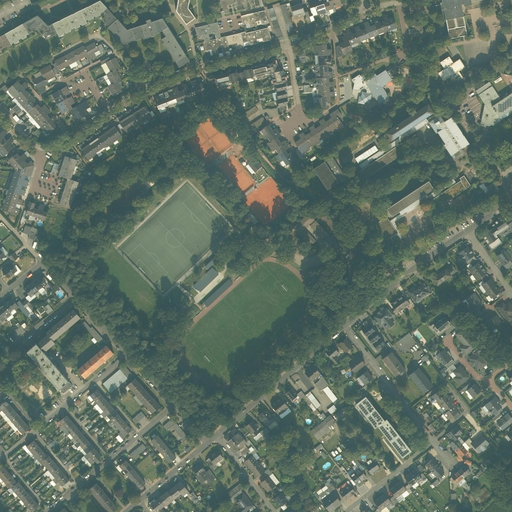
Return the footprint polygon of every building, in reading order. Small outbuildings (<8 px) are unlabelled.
[(189,0),(177,0),(178,2),(177,5),(176,11),(179,15),(181,18),(184,22),(185,23),(186,24),(195,18),(188,8),(189,0)] [(237,11),(242,10),(239,0),(222,0),(221,1),(224,14),(229,13),(227,5),(235,3),(237,11)] [(239,0),(242,10),(247,9),(245,1),(248,0),(253,0),(255,7),(260,5),(258,0),(239,0)] [(319,11),(320,13),(326,11),(326,10),(324,4),(322,0),(309,0),(307,1),(310,10),(311,13),(319,11)] [(329,2),(331,8),(334,7),(341,5),(339,0),(328,0),(329,2)] [(441,0),(442,3),(445,2),(446,9),(443,10),(449,39),(467,35),(462,11),(467,10),(466,6),(471,5),(471,2),(482,0),(484,0),(485,2),(490,1),(490,0),(441,0)] [(491,6),(490,1),(485,2),(484,0),(482,0),(471,2),(471,5),(466,6),(467,10),(491,6)] [(101,12),(102,12),(107,7),(103,3),(101,4),(99,1),(91,5),(88,7),(88,6),(75,13),(73,14),(67,17),(72,28),(79,25),(80,26),(80,25),(86,22),(87,23),(85,20),(92,17),(93,18),(93,16),(99,13),(100,15),(100,14),(100,13),(101,12)] [(280,6),(289,37),(295,35),(285,4),(280,6)] [(302,4),(290,7),(293,16),(304,12),(303,8),(302,4)] [(107,22),(107,23),(114,16),(112,14),(113,14),(107,7),(102,12),(104,14),(103,15),(109,21),(107,22)] [(264,11),(253,13),(255,22),(260,21),(262,20),(263,24),(268,23),(266,15),(265,15),(264,11)] [(256,24),(255,22),(253,13),(241,16),(243,25),(249,23),(250,23),(251,27),(256,26),(256,24)] [(388,31),(391,30),(391,28),(395,27),(396,28),(393,18),(388,20),(386,15),(382,16),(384,21),(387,30),(388,31)] [(66,32),(72,28),(67,17),(61,20),(59,21),(53,24),(48,26),(39,16),(35,18),(35,17),(31,19),(29,20),(15,28),(13,30),(13,29),(5,34),(11,44),(29,34),(28,33),(35,28),(42,35),(42,36),(46,40),(45,42),(46,42),(46,39),(51,37),(58,34),(59,36),(60,36),(59,35),(65,32),(66,33),(66,32)] [(107,23),(110,26),(117,19),(114,16),(107,23)] [(159,32),(162,30),(167,26),(162,18),(151,22),(150,19),(146,20),(147,25),(151,35),(159,32)] [(373,20),(375,25),(378,33),(387,30),(384,21),(379,23),(377,18),(373,20)] [(127,30),(117,19),(110,26),(108,27),(109,27),(110,26),(112,29),(111,30),(123,44),(128,42),(127,41),(131,40),(131,41),(135,40),(135,38),(132,28),(127,30)] [(364,24),(365,29),(368,36),(369,37),(378,33),(375,25),(370,27),(368,22),(364,24)] [(213,24),(206,25),(208,34),(215,33),(215,35),(220,34),(217,23),(213,24)] [(419,35),(419,37),(423,36),(428,35),(427,30),(422,31),(421,24),(414,26),(416,26),(416,28),(415,29),(409,30),(411,37),(419,35)] [(139,39),(151,35),(147,25),(140,27),(140,26),(132,28),(135,38),(138,37),(139,39)] [(210,40),(208,34),(206,25),(206,26),(202,27),(202,26),(195,28),(197,37),(204,35),(205,41),(210,40)] [(162,39),(170,53),(180,47),(167,26),(162,30),(166,37),(162,39)] [(254,31),(256,40),(262,38),(263,38),(264,42),(271,40),(270,37),(269,34),(268,28),(254,31)] [(274,30),(276,38),(282,37),(279,28),(274,30)] [(365,29),(361,31),(356,32),(359,40),(368,36),(365,29)] [(345,31),(347,36),(350,44),(359,40),(356,32),(351,34),(350,30),(345,31)] [(245,33),(241,35),(243,43),(248,42),(250,41),(251,45),(257,43),(256,40),(254,31),(245,33)] [(236,34),(226,36),(228,45),(238,43),(239,49),(244,48),(243,43),(241,35),(240,33),(240,34),(236,35),(236,34)] [(0,50),(11,44),(5,34),(0,36),(0,50)] [(216,39),(215,39),(217,48),(223,47),(225,52),(229,51),(228,45),(226,36),(225,37),(222,38),(222,37),(221,38),(216,39)] [(352,49),(350,44),(347,36),(342,38),(344,42),(339,44),(339,45),(342,52),(352,49)] [(215,39),(210,40),(205,41),(203,42),(206,51),(212,49),(214,55),(218,54),(217,48),(215,39)] [(88,54),(89,56),(94,53),(96,56),(100,54),(99,51),(97,46),(95,43),(85,48),(88,54)] [(101,44),(97,46),(99,51),(100,54),(105,51),(101,44)] [(318,51),(319,55),(326,55),(331,54),(330,49),(326,50),(325,45),(314,46),(314,51),(318,51)] [(84,46),(74,51),(78,59),(85,56),(88,54),(85,48),(84,46)] [(189,61),(180,47),(170,53),(173,57),(174,56),(176,59),(174,60),(177,64),(178,63),(180,66),(189,61)] [(74,51),(64,56),(69,64),(76,61),(78,59),(74,51)] [(319,55),(319,65),(327,65),(331,64),(331,59),(326,59),(326,55),(319,55)] [(59,69),(69,64),(64,56),(55,62),(56,63),(59,70),(59,69)] [(453,63),(449,56),(440,62),(444,69),(438,73),(443,81),(449,77),(454,84),(463,78),(458,71),(465,67),(459,59),(453,63)] [(106,62),(112,72),(115,70),(120,68),(114,58),(111,60),(106,62)] [(106,62),(102,65),(107,74),(112,72),(106,62)] [(275,62),(265,64),(268,75),(271,74),(273,85),(275,85),(284,82),(286,82),(283,70),(280,71),(279,68),(277,68),(275,62)] [(251,66),(251,69),(253,78),(257,77),(258,78),(264,76),(268,75),(265,64),(265,63),(262,63),(260,64),(259,64),(258,64),(257,63),(256,64),(256,65),(254,65),(251,66)] [(40,71),(43,76),(46,81),(51,79),(50,78),(52,77),(51,75),(54,73),(52,69),(50,65),(40,71)] [(316,66),(316,78),(328,77),(332,77),(332,72),(327,72),(327,65),(319,65),(316,66)] [(393,67),(391,69),(391,70),(385,74),(383,72),(376,76),(372,79),(371,77),(366,80),(364,81),(363,81),(365,84),(365,83),(371,92),(369,93),(366,93),(362,92),(361,96),(359,96),(358,103),(364,104),(365,102),(370,103),(371,96),(373,95),(382,109),(386,106),(385,105),(391,102),(385,93),(384,90),(383,90),(381,88),(382,87),(381,87),(387,83),(387,82),(398,75),(393,67)] [(244,70),(244,71),(246,79),(251,78),(251,79),(252,79),(253,79),(254,79),(253,78),(251,69),(249,69),(248,69),(247,68),(246,69),(246,70),(244,70)] [(107,74),(112,84),(116,82),(120,80),(115,70),(112,72),(107,74)] [(239,73),(237,73),(239,82),(243,81),(244,81),(245,82),(246,81),(246,80),(246,79),(244,71),(242,72),(241,71),(240,71),(239,72),(239,73)] [(232,84),(231,83),(229,74),(229,72),(225,73),(224,73),(223,73),(221,74),(221,72),(220,73),(220,74),(219,74),(217,75),(214,76),(215,81),(217,88),(218,88),(219,88),(220,87),(221,87),(228,86),(228,85),(229,85),(230,85),(231,85),(232,84)] [(231,73),(229,74),(231,83),(236,81),(236,82),(237,83),(238,83),(239,82),(237,73),(236,72),(234,73),(234,72),(233,72),(232,73),(231,73)] [(367,91),(366,93),(369,93),(371,92),(365,83),(365,84),(363,81),(364,81),(366,80),(363,74),(360,76),(359,74),(351,80),(354,84),(353,90),(358,91),(364,87),(367,91)] [(47,84),(46,81),(43,76),(33,81),(37,89),(43,86),(47,84)] [(318,83),(318,88),(329,87),(333,86),(333,82),(328,82),(328,77),(316,78),(316,83),(318,83)] [(191,82),(193,87),(195,93),(202,91),(202,92),(205,91),(202,83),(197,85),(195,80),(191,82)] [(15,98),(24,90),(21,86),(17,81),(8,89),(9,90),(15,98)] [(122,92),(116,82),(112,84),(108,86),(110,89),(114,96),(122,92)] [(284,83),(284,82),(275,85),(276,89),(275,90),(275,91),(275,92),(276,92),(285,90),(286,90),(285,88),(286,87),(286,86),(286,85),(285,85),(284,85),(284,83)] [(489,124),(493,125),(511,112),(511,92),(501,100),(489,82),(475,91),(484,105),(481,123),(485,123),(485,124),(489,124),(488,125),(489,125),(489,124)] [(182,86),(183,90),(186,97),(192,94),(192,95),(195,94),(195,93),(193,87),(188,89),(186,84),(182,86)] [(0,88),(0,93),(2,96),(9,90),(8,89),(5,85),(0,88)] [(317,88),(317,98),(329,97),(334,96),(333,92),(329,92),(329,87),(318,88),(317,88)] [(172,89),(174,94),(176,100),(181,98),(182,100),(183,99),(186,98),(186,97),(183,90),(179,92),(177,88),(172,89)] [(20,101),(23,104),(32,96),(28,93),(24,90),(15,98),(19,102),(20,101)] [(52,94),(57,104),(66,100),(67,99),(65,96),(65,94),(66,95),(69,93),(67,90),(62,93),(60,90),(52,94)] [(285,90),(276,92),(277,97),(276,97),(276,98),(276,99),(276,100),(277,100),(286,98),(286,97),(286,95),(287,94),(287,93),(286,92),(285,92),(285,90)] [(163,93),(165,98),(167,103),(167,104),(172,102),(172,103),(177,101),(176,100),(174,94),(169,96),(168,91),(163,93)] [(164,104),(167,103),(165,98),(160,99),(158,95),(154,97),(158,108),(164,106),(164,104)] [(24,108),(28,112),(37,104),(35,102),(35,103),(33,101),(35,100),(32,96),(23,104),(22,105),(23,104),(26,107),(24,108)] [(424,99),(428,105),(429,107),(435,104),(429,96),(424,99)] [(330,102),(329,97),(317,98),(318,103),(313,103),(314,108),(326,107),(325,102),(330,102)] [(286,100),(286,98),(277,100),(278,104),(277,104),(277,105),(277,107),(278,107),(279,107),(285,106),(287,105),(287,103),(287,102),(288,102),(287,101),(287,100),(286,100)] [(67,102),(66,100),(57,104),(62,114),(70,110),(72,109),(70,105),(70,104),(71,104),(74,103),(73,99),(67,102)] [(83,103),(72,109),(70,110),(72,115),(75,114),(78,119),(87,115),(85,110),(87,109),(83,103)] [(164,106),(158,108),(160,113),(169,110),(169,108),(167,104),(167,103),(164,104),(164,106)] [(36,118),(47,108),(44,105),(40,108),(37,104),(28,112),(32,117),(34,115),(36,118)] [(433,112),(429,107),(428,105),(385,133),(390,141),(398,135),(425,117),(433,112)] [(141,108),(137,111),(143,122),(152,117),(145,106),(141,108)] [(37,123),(41,127),(50,119),(47,115),(50,112),(47,108),(36,118),(39,121),(37,123)] [(133,114),(128,117),(135,127),(143,122),(137,111),(133,114)] [(332,118),(326,122),(331,130),(336,126),(336,125),(341,122),(338,118),(334,112),(329,115),(332,118)] [(398,143),(439,115),(437,112),(426,120),(425,117),(398,135),(399,138),(379,151),(359,165),(360,167),(367,162),(368,163),(375,158),(375,157),(382,152),(383,153),(390,148),(390,147),(397,142),(398,143)] [(19,124),(22,121),(15,115),(13,118),(19,124)] [(443,145),(451,156),(459,150),(461,149),(469,144),(463,136),(461,133),(451,117),(444,122),(439,115),(428,123),(436,134),(437,133),(445,144),(443,145)] [(54,116),(50,119),(41,127),(44,130),(45,129),(48,133),(47,134),(47,135),(57,127),(53,122),(57,119),(54,116)] [(126,133),(135,127),(128,117),(124,119),(120,122),(126,133)] [(331,130),(326,122),(321,125),(322,126),(320,127),(319,126),(315,129),(321,137),(322,140),(329,135),(329,134),(328,133),(331,130)] [(268,136),(271,141),(278,136),(280,135),(276,128),(272,131),(268,125),(259,131),(264,139),(267,137),(268,136)] [(111,129),(106,132),(113,142),(122,136),(114,126),(111,129)] [(317,139),(321,137),(315,129),(311,132),(312,133),(310,134),(309,133),(305,136),(311,144),(312,146),(319,142),(317,139)] [(102,135),(98,138),(105,148),(113,142),(106,132),(102,135)] [(282,142),(278,136),(271,141),(270,142),(268,143),(273,151),(276,149),(279,154),(284,150),(288,148),(284,141),(282,142)] [(307,146),(311,144),(305,136),(301,139),(301,140),(299,141),(299,140),(295,143),(302,153),(309,149),(308,148),(307,146)] [(10,138),(6,141),(0,146),(0,150),(4,156),(13,149),(10,145),(13,142),(10,138)] [(94,141),(90,144),(97,154),(105,148),(98,138),(94,141)] [(358,172),(363,180),(408,150),(403,142),(399,145),(398,143),(397,142),(390,147),(390,148),(392,150),(384,155),(383,153),(382,152),(375,157),(375,158),(377,160),(369,165),(368,163),(367,162),(360,167),(362,169),(358,172)] [(88,160),(97,154),(90,144),(86,146),(81,149),(88,160)] [(375,145),(355,158),(358,163),(378,150),(375,145)] [(276,156),(280,162),(283,159),(282,158),(287,155),(284,150),(279,154),(276,156)] [(451,156),(453,159),(461,153),(459,150),(451,156)] [(283,159),(287,164),(288,164),(290,165),(292,164),(291,162),(296,159),(291,152),(287,155),(282,158),(283,159)] [(10,159),(16,167),(23,161),(27,157),(24,154),(20,157),(17,153),(10,159)] [(248,164),(255,172),(261,166),(250,153),(245,157),(249,161),(247,162),(248,164)] [(313,169),(327,190),(340,181),(341,183),(347,179),(330,154),(325,158),(326,160),(313,169)] [(59,175),(68,178),(70,179),(77,160),(71,158),(65,156),(64,160),(60,171),(59,175)] [(17,172),(24,174),(25,171),(31,173),(34,165),(30,161),(27,165),(23,161),(16,167),(18,169),(17,172)] [(252,174),(255,172),(248,164),(245,166),(252,174)] [(17,172),(13,181),(22,184),(27,186),(29,181),(24,179),(25,175),(24,174),(17,172)] [(242,194),(256,184),(249,172),(242,177),(243,179),(240,181),(242,185),(238,187),(242,194)] [(461,181),(460,181),(465,189),(470,186),(463,175),(459,178),(461,181)] [(144,183),(149,189),(156,183),(151,177),(144,183)] [(78,182),(70,179),(68,178),(67,182),(68,183),(67,184),(66,184),(66,185),(65,187),(66,187),(66,188),(65,188),(63,192),(62,195),(63,196),(63,197),(62,196),(61,198),(61,200),(62,200),(61,201),(60,201),(59,205),(70,208),(72,202),(74,195),(76,189),(78,182)] [(270,178),(242,200),(264,227),(291,204),(270,178)] [(397,233),(401,239),(404,237),(394,222),(433,196),(440,191),(440,192),(448,186),(447,186),(454,181),(453,179),(427,196),(426,194),(399,212),(400,214),(389,221),(397,233)] [(10,191),(19,194),(20,189),(22,184),(13,181),(10,191)] [(387,211),(391,217),(399,212),(426,194),(433,189),(432,187),(430,183),(428,181),(386,209),(387,211)] [(435,209),(465,189),(460,181),(456,183),(454,181),(447,186),(448,186),(449,188),(441,193),(440,192),(440,191),(433,196),(434,198),(430,201),(435,209)] [(494,182),(486,187),(488,191),(485,193),(488,198),(500,190),(494,182)] [(7,200),(16,203),(17,199),(19,194),(10,191),(7,200)] [(4,210),(13,213),(14,208),(16,203),(7,200),(4,210)] [(30,215),(35,216),(38,209),(33,208),(35,203),(30,201),(26,212),(31,214),(30,215)] [(368,229),(375,224),(379,221),(368,204),(357,211),(368,229)] [(39,205),(38,209),(35,216),(45,220),(47,213),(43,211),(44,206),(39,205)] [(254,225),(258,221),(251,212),(247,215),(254,225)] [(299,234),(314,220),(308,213),(293,228),(299,234)] [(482,235),(492,250),(502,243),(496,235),(508,226),(511,231),(511,214),(506,219),(505,218),(504,219),(505,219),(504,220),(502,217),(493,223),(495,226),(492,229),(491,228),(489,230),(489,229),(487,231),(482,235)] [(390,238),(397,233),(389,221),(386,217),(379,221),(375,224),(385,240),(390,238)] [(310,226),(325,242),(330,238),(331,237),(315,220),(310,226)] [(23,233),(29,235),(31,231),(32,227),(25,225),(23,233)] [(310,246),(315,241),(305,230),(300,235),(310,246)] [(34,232),(31,231),(29,235),(28,238),(31,239),(35,240),(37,233),(34,232)] [(401,239),(397,233),(390,238),(398,250),(405,245),(401,239)] [(349,241),(356,248),(363,242),(357,234),(349,241)] [(335,251),(339,255),(345,249),(335,238),(332,241),(334,243),(331,246),(335,250),(335,251)] [(346,244),(359,257),(361,255),(356,248),(349,241),(346,244)] [(352,264),(358,271),(375,255),(363,242),(356,248),(361,255),(359,257),(352,264)] [(465,262),(466,262),(473,256),(474,256),(472,252),(470,249),(467,246),(458,253),(460,256),(462,259),(463,259),(465,262)] [(497,256),(503,265),(508,262),(507,262),(510,260),(511,259),(505,251),(502,254),(501,253),(497,256)] [(202,264),(207,269),(220,257),(215,252),(202,264)] [(19,259),(16,255),(10,260),(13,263),(19,259)] [(470,263),(476,259),(473,256),(466,262),(468,265),(470,263)] [(503,265),(506,269),(511,265),(511,263),(510,260),(507,262),(508,262),(503,265)] [(468,269),(472,275),(482,267),(481,265),(480,265),(478,262),(468,269)] [(3,271),(8,278),(17,271),(11,264),(3,271)] [(212,267),(193,285),(200,292),(219,274),(212,267)] [(484,270),(482,267),(472,275),(476,280),(486,273),(484,270)] [(433,279),(437,284),(441,282),(442,283),(451,276),(451,275),(446,269),(440,274),(440,275),(437,277),(435,274),(432,276),(434,279),(433,279)] [(40,276),(32,282),(40,293),(45,290),(43,287),(46,284),(41,279),(40,276)] [(482,285),(486,291),(494,285),(492,282),(493,282),(491,278),(490,279),(484,283),(482,285)] [(203,303),(207,307),(233,284),(229,279),(203,303)] [(36,296),(40,293),(32,282),(24,289),(29,295),(30,297),(34,294),(36,296)] [(409,292),(416,302),(416,300),(418,299),(419,300),(420,300),(429,294),(430,293),(426,289),(423,284),(417,289),(415,291),(413,289),(409,292)] [(497,289),(494,285),(486,291),(485,292),(488,296),(489,295),(491,298),(492,297),(499,292),(500,291),(498,288),(497,289)] [(492,297),(493,300),(501,294),(499,292),(492,297)] [(192,302),(184,293),(177,300),(185,309),(192,302)] [(474,293),(471,295),(471,294),(468,296),(469,297),(466,299),(474,310),(482,304),(474,293)] [(27,300),(29,302),(36,296),(34,294),(30,297),(29,295),(25,297),(27,300)] [(403,295),(397,300),(402,307),(405,305),(406,306),(409,304),(407,301),(403,295)] [(12,298),(4,305),(10,313),(18,307),(16,304),(12,298)] [(27,300),(24,302),(22,304),(25,308),(28,306),(30,304),(29,302),(27,300)] [(399,309),(402,307),(397,300),(391,304),(395,310),(397,313),(400,311),(399,309)] [(20,301),(16,304),(18,307),(26,316),(29,313),(25,308),(22,304),(20,301)] [(499,309),(506,319),(507,319),(511,316),(511,315),(511,307),(511,306),(509,302),(504,306),(499,309)] [(0,307),(0,321),(1,323),(11,314),(10,313),(4,305),(0,307)] [(391,316),(394,314),(392,312),(389,307),(386,309),(391,316)] [(471,312),(476,318),(482,313),(477,307),(471,312)] [(386,328),(388,328),(393,324),(393,323),(389,318),(391,316),(386,309),(385,308),(382,311),(381,312),(382,312),(379,314),(378,314),(374,317),(375,317),(378,322),(380,325),(383,323),(386,328)] [(73,309),(59,321),(65,328),(69,325),(70,326),(77,320),(76,319),(79,316),(73,309)] [(478,320),(482,325),(487,321),(483,316),(478,320)] [(493,330),(496,328),(499,326),(501,324),(495,316),(487,322),(493,330)] [(444,328),(450,323),(449,322),(445,317),(434,325),(435,327),(432,329),(438,336),(445,330),(444,328)] [(452,325),(456,330),(462,325),(457,320),(455,322),(452,325)] [(46,332),(48,335),(52,339),(55,336),(56,338),(63,332),(62,330),(65,328),(59,321),(46,332)] [(86,332),(88,330),(91,328),(85,321),(80,325),(86,332)] [(361,330),(367,337),(374,331),(369,324),(361,330)] [(21,326),(14,331),(17,336),(24,330),(21,326)] [(93,326),(91,328),(88,330),(100,344),(104,341),(93,326)] [(460,348),(465,354),(475,346),(462,329),(455,334),(464,345),(465,346),(461,349),(461,348),(460,348)] [(367,337),(372,343),(380,338),(374,331),(367,337)] [(398,341),(402,345),(412,337),(408,333),(398,341)] [(48,335),(36,344),(41,349),(43,347),(45,350),(54,343),(53,341),(52,339),(48,335)] [(380,338),(372,343),(377,350),(385,344),(380,338)] [(339,343),(346,352),(352,347),(346,339),(339,343)] [(27,351),(38,364),(47,356),(41,349),(36,344),(27,351)] [(106,345),(92,357),(98,365),(100,363),(102,361),(103,362),(109,357),(108,356),(112,352),(106,345)] [(326,353),(331,359),(334,357),(339,353),(334,347),(326,353)] [(440,352),(436,355),(438,359),(439,358),(444,365),(451,359),(449,356),(450,355),(448,351),(446,352),(444,350),(441,352),(440,353),(440,352)] [(382,359),(397,378),(406,371),(391,352),(382,359)] [(473,364),(477,369),(479,367),(481,368),(483,366),(483,365),(486,363),(477,352),(475,354),(470,359),(472,361),(474,364),(473,364)] [(350,361),(352,363),(359,358),(359,357),(358,355),(350,361)] [(421,358),(424,363),(429,360),(425,355),(421,358)] [(38,364),(48,377),(58,369),(47,356),(38,364)] [(341,361),(345,365),(351,360),(347,356),(341,361)] [(94,368),(98,365),(92,357),(78,370),(84,377),(88,373),(89,374),(95,369),(94,368)] [(331,359),(337,366),(340,364),(334,357),(331,359)] [(351,364),(356,371),(364,364),(364,363),(361,361),(359,358),(352,363),(351,364)] [(444,365),(447,369),(453,364),(454,363),(451,359),(444,365)] [(94,368),(95,369),(103,362),(102,361),(100,363),(98,365),(94,368)] [(490,364),(493,369),(498,365),(494,361),(490,364)] [(446,370),(449,375),(453,372),(456,369),(453,364),(447,369),(446,370)] [(305,373),(311,381),(317,376),(320,380),(323,377),(320,373),(314,366),(305,373)] [(455,380),(459,385),(469,377),(460,366),(456,369),(453,372),(456,376),(458,378),(456,380),(455,380)] [(409,375),(423,393),(432,386),(418,368),(409,375)] [(68,382),(58,369),(48,377),(59,389),(62,387),(64,385),(66,383),(68,382)] [(367,371),(359,377),(362,380),(365,384),(373,378),(367,371)] [(320,391),(323,389),(327,386),(329,385),(323,377),(320,380),(315,384),(320,391)] [(137,396),(140,399),(147,392),(134,378),(127,385),(129,387),(129,388),(137,396)] [(463,389),(465,392),(467,390),(472,386),(470,383),(463,389)] [(467,390),(473,397),(480,391),(474,384),(472,386),(467,390)] [(340,402),(327,386),(323,389),(335,405),(340,402)] [(285,393),(291,401),(297,395),(291,388),(285,393)] [(428,393),(430,397),(437,391),(435,388),(428,393)] [(114,423),(115,424),(117,427),(121,431),(121,432),(124,436),(125,436),(131,430),(127,426),(124,422),(121,418),(117,414),(114,410),(111,406),(107,402),(104,398),(100,394),(97,389),(90,395),(94,399),(97,403),(100,407),(104,411),(106,415),(107,415),(111,419),(114,423)] [(430,397),(432,399),(433,399),(435,402),(436,401),(445,394),(446,394),(444,391),(441,393),(439,390),(437,391),(430,397)] [(301,391),(297,395),(301,400),(305,396),(301,391)] [(160,406),(147,392),(140,399),(142,401),(141,402),(149,410),(152,413),(160,406)] [(320,405),(311,394),(307,398),(316,409),(320,405)] [(445,394),(436,401),(438,404),(439,403),(441,406),(452,398),(449,395),(447,397),(445,394)] [(375,428),(377,426),(384,421),(365,396),(355,403),(375,428)] [(489,410),(492,413),(493,413),(500,407),(501,407),(498,404),(499,403),(494,397),(482,407),(486,412),(489,410)] [(280,398),(276,401),(283,411),(288,407),(280,398)] [(452,398),(441,406),(444,410),(443,410),(445,412),(454,406),(451,403),(454,401),(452,398)] [(0,411),(0,412),(2,410),(8,404),(5,401),(0,404),(0,411)] [(279,414),(283,411),(276,401),(271,405),(279,414)] [(12,409),(8,404),(2,410),(6,415),(12,409)] [(327,410),(331,414),(337,409),(333,405),(327,410)] [(455,405),(454,406),(445,412),(444,413),(447,417),(446,417),(448,419),(452,416),(457,413),(456,412),(454,410),(457,408),(455,405)] [(493,413),(495,416),(499,413),(502,410),(500,407),(493,413)] [(334,416),(337,420),(346,413),(343,408),(334,416)] [(16,414),(12,409),(6,415),(10,419),(16,414)] [(260,418),(264,424),(272,418),(271,416),(266,410),(259,415),(261,418),(260,418)] [(452,416),(455,420),(460,415),(457,412),(456,412),(457,413),(452,416)] [(492,418),(496,423),(496,422),(503,417),(499,413),(495,416),(492,418)] [(21,419),(16,414),(10,419),(14,424),(21,419)] [(496,422),(502,429),(511,421),(511,419),(507,414),(503,417),(496,422)] [(62,425),(63,425),(70,420),(66,415),(59,421),(57,423),(60,427),(62,425)] [(330,415),(327,417),(332,424),(335,422),(330,415)] [(329,426),(332,424),(327,417),(324,420),(329,426)] [(172,418),(167,422),(171,427),(183,440),(188,437),(172,418)] [(25,424),(21,419),(14,424),(19,429),(25,424)] [(387,419),(384,421),(377,426),(389,441),(399,434),(387,419)] [(64,431),(67,429),(73,424),(70,420),(63,425),(64,426),(61,428),(64,431)] [(324,420),(314,428),(321,436),(331,429),(329,426),(324,420)] [(245,426),(254,437),(258,433),(255,430),(258,428),(252,421),(245,426)] [(29,429),(25,424),(19,429),(23,434),(29,429)] [(67,429),(70,433),(76,428),(73,424),(67,429)] [(461,445),(456,439),(458,436),(460,435),(459,435),(462,433),(456,426),(454,428),(453,428),(451,430),(454,434),(450,438),(452,441),(449,444),(455,451),(455,450),(461,445)] [(70,433),(73,437),(80,432),(76,428),(70,433)] [(317,439),(321,436),(314,428),(310,431),(317,439)] [(236,453),(239,450),(243,448),(242,446),(244,444),(247,442),(243,436),(238,430),(233,434),(235,436),(228,441),(231,445),(230,445),(236,453)] [(83,436),(80,432),(73,437),(71,439),(74,443),(76,441),(77,441),(83,436)] [(260,432),(258,433),(254,437),(253,438),(256,440),(262,435),(260,432)] [(411,450),(399,434),(389,441),(402,457),(411,450)] [(151,441),(155,446),(162,441),(157,435),(151,441)] [(86,440),(83,436),(77,441),(77,442),(80,445),(83,449),(90,444),(86,440)] [(473,446),(478,451),(481,449),(482,449),(485,447),(484,446),(487,443),(481,437),(478,440),(477,439),(475,440),(476,441),(473,444),(472,445),(473,446)] [(470,448),(473,446),(472,445),(473,444),(469,438),(464,442),(469,448),(470,448)] [(27,446),(30,451),(37,445),(33,441),(27,446)] [(166,446),(162,441),(155,446),(160,452),(166,446)] [(93,448),(90,444),(83,449),(87,453),(93,448)] [(30,451),(34,455),(40,449),(37,445),(30,451)] [(467,451),(461,445),(455,450),(461,457),(467,451)] [(171,452),(166,446),(160,452),(165,457),(171,452)] [(97,452),(93,448),(87,453),(90,457),(97,452)] [(34,455),(37,459),(44,453),(40,449),(34,455)] [(209,457),(210,459),(214,464),(215,465),(215,464),(223,458),(217,450),(209,457)] [(97,452),(90,457),(91,458),(94,462),(96,460),(99,457),(101,456),(97,452)] [(176,457),(171,452),(165,457),(170,463),(176,457)] [(254,456),(251,452),(245,457),(248,461),(254,456)] [(42,462),(47,457),(45,455),(44,453),(37,459),(41,463),(42,462)] [(67,462),(64,459),(66,457),(63,453),(59,458),(64,464),(67,462)] [(476,462),(478,464),(480,462),(473,455),(470,457),(475,463),(476,462)] [(42,462),(45,466),(52,460),(48,456),(47,457),(42,462)] [(246,462),(251,469),(259,463),(254,456),(248,461),(246,462)] [(425,465),(432,471),(438,466),(432,459),(425,465)] [(45,466),(49,470),(55,464),(52,460),(45,466)] [(122,469),(123,470),(129,464),(125,460),(125,461),(121,464),(119,466),(122,469)] [(366,467),(371,473),(373,471),(375,473),(378,470),(377,469),(379,467),(374,461),(372,462),(371,461),(366,465),(367,466),(366,467)] [(264,469),(259,463),(251,469),(258,478),(264,474),(264,473),(262,471),(264,469)] [(49,470),(52,474),(59,468),(55,464),(49,470)] [(123,470),(126,473),(132,468),(129,464),(123,470)] [(197,476),(201,482),(205,479),(207,477),(205,474),(205,473),(204,471),(205,470),(200,464),(197,466),(196,466),(193,469),(198,476),(197,476)] [(443,472),(438,466),(432,471),(437,477),(443,472)] [(464,466),(458,471),(463,478),(470,472),(464,466)] [(52,474),(55,478),(62,472),(59,468),(52,474)] [(126,473),(129,477),(135,472),(132,468),(126,473)] [(359,468),(355,472),(362,481),(366,477),(359,468)] [(474,474),(478,478),(484,473),(479,468),(474,474)] [(415,469),(409,473),(416,482),(421,478),(421,477),(420,475),(415,469)] [(71,474),(75,478),(80,474),(76,470),(75,470),(71,474)] [(207,477),(210,481),(215,477),(209,470),(205,473),(205,474),(207,477)] [(0,475),(0,476),(3,480),(10,475),(6,471),(0,475)] [(456,483),(463,478),(458,471),(451,477),(456,483)] [(62,472),(55,478),(59,482),(65,476),(62,472)] [(129,477),(132,481),(138,476),(135,472),(129,477)] [(356,485),(362,481),(355,472),(349,476),(356,485)] [(411,486),(416,482),(409,473),(404,477),(409,484),(411,486)] [(3,480),(6,484),(13,479),(12,477),(10,476),(10,475),(3,480)] [(69,480),(65,476),(59,482),(62,486),(69,480)] [(132,481),(136,485),(142,479),(138,476),(132,481)] [(264,486),(268,491),(275,486),(271,480),(269,476),(268,477),(267,478),(262,482),(264,485),(264,486)] [(466,481),(463,478),(456,483),(459,487),(466,481)] [(10,488),(11,487),(17,483),(13,479),(6,484),(10,488)] [(145,484),(142,479),(136,485),(139,489),(145,484)] [(62,486),(65,489),(71,483),(69,480),(62,486)] [(181,481),(175,486),(180,493),(182,496),(188,491),(181,481)] [(227,493),(231,497),(233,496),(240,490),(246,486),(242,481),(227,493)] [(399,481),(394,485),(401,494),(406,490),(405,487),(399,481)] [(11,487),(14,491),(21,486),(18,482),(17,483),(11,487)] [(340,492),(349,485),(347,482),(338,489),(340,492)] [(89,489),(99,502),(107,496),(96,483),(89,489)] [(339,492),(345,500),(350,496),(355,492),(350,486),(349,485),(340,492),(339,492)] [(396,498),(401,494),(394,485),(389,489),(394,496),(396,498)] [(25,490),(21,486),(14,491),(18,495),(25,490)] [(175,486),(168,492),(173,499),(180,493),(175,486)] [(484,487),(476,494),(477,495),(481,500),(482,500),(490,493),(484,487)] [(28,494),(25,490),(18,495),(21,499),(28,494)] [(242,493),(240,490),(233,496),(235,499),(242,493)] [(167,491),(160,497),(166,504),(166,505),(173,499),(168,492),(167,491)] [(69,504),(73,509),(87,497),(83,492),(69,504)] [(236,511),(243,511),(244,511),(245,511),(249,508),(253,505),(250,501),(249,502),(242,493),(235,499),(236,498),(238,501),(236,502),(237,503),(238,503),(242,508),(236,511)] [(280,506),(284,503),(287,501),(281,493),(273,499),(277,503),(277,502),(280,506)] [(332,493),(327,496),(336,508),(341,504),(332,493)] [(384,493),(379,497),(385,506),(391,502),(389,500),(384,493)] [(31,498),(28,494),(21,499),(25,503),(31,498)] [(189,500),(192,504),(198,499),(195,495),(189,500)] [(111,511),(117,507),(107,496),(99,502),(108,511),(111,511)] [(331,511),(336,508),(327,496),(322,500),(331,511)] [(149,503),(156,511),(161,508),(166,504),(160,497),(156,500),(153,500),(149,503)] [(381,510),(385,506),(379,497),(374,502),(379,508),(380,510),(381,510)] [(35,502),(31,498),(25,503),(28,507),(35,502)] [(38,506),(35,502),(28,507),(32,511),(38,506)]
